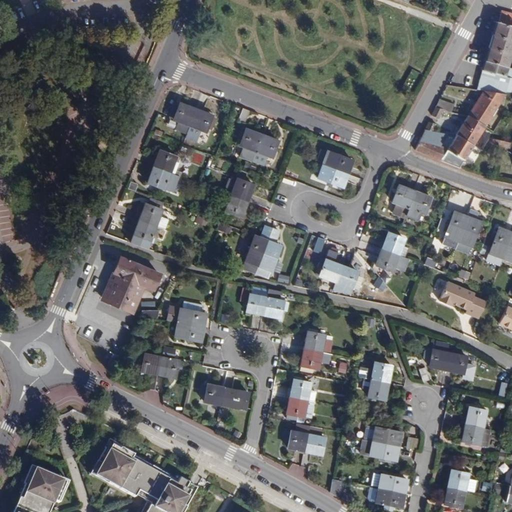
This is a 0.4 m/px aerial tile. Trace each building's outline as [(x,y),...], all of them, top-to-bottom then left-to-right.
[(511,14),(501,11),(498,23),(511,26),(511,14)] [(492,35),(511,40),(511,26),(498,23),(496,22),(492,35)] [(511,54),(511,52),(511,40),(492,35),(488,47),(511,54)] [(484,60),(508,67),(511,54),(488,47),(484,60)] [(511,68),(508,67),(484,60),(481,70),(482,71),(511,79),(511,68)] [(506,94),(511,95),(511,79),(482,71),(477,90),(482,90),(506,94)] [(482,90),(467,116),(485,125),(503,97),(506,97),(506,94),(482,90)] [(435,107),(442,109),(451,111),(453,104),(441,101),(439,99),(435,107)] [(175,105),(170,119),(178,121),(175,129),(187,133),(189,126),(205,132),(211,116),(179,103),(178,106),(175,105)] [(439,119),(442,109),(435,107),(431,115),(439,119)] [(244,124),(248,111),(242,109),(237,121),(244,124)] [(459,168),(485,125),(467,116),(447,149),(441,147),(420,138),(414,150),(459,168)] [(428,122),(424,130),(434,132),(436,124),(428,122)] [(278,142),(244,130),(239,146),(243,147),(254,151),(255,151),(251,161),(263,165),(267,156),(272,158),(278,142)] [(420,138),(441,147),(449,134),(434,132),(424,130),(420,138)] [(497,148),(498,142),(485,139),(483,146),(497,148)] [(254,151),(243,147),(239,157),(251,161),(255,151),(254,151)] [(352,161),(320,149),(316,161),(322,164),(317,178),(342,187),(352,161)] [(175,156),(160,150),(147,183),(172,192),(178,176),(174,175),(169,173),(173,161),(175,156)] [(178,163),(173,161),(169,173),(174,175),(178,163)] [(253,184),(236,179),(235,183),(228,180),(223,192),(230,195),(223,214),(232,217),(233,214),(241,218),(253,184)] [(430,197),(398,185),(391,202),(396,203),(393,213),(404,217),(405,215),(416,219),(419,212),(424,214),(430,197)] [(131,243),(147,249),(156,225),(161,210),(153,207),(154,204),(148,202),(147,205),(145,204),(133,237),(131,243)] [(458,242),(469,210),(463,208),(462,213),(454,210),(451,220),(449,220),(444,231),(446,232),(442,244),(455,249),(458,242)] [(470,210),(469,210),(458,242),(472,247),(480,222),(475,220),(478,213),(470,210)] [(204,226),(206,220),(196,216),(194,223),(204,226)] [(242,268),(269,279),(281,246),(275,244),(279,231),(265,226),(261,239),(254,236),(252,242),(242,268)] [(511,233),(498,228),(494,239),(491,247),(486,260),(500,265),(502,258),(511,261),(511,233)] [(404,238),(388,233),(376,265),(392,271),(393,267),(403,270),(408,259),(404,258),(398,255),(401,246),(404,238)] [(325,240),(318,237),(313,251),(320,253),(325,240)] [(455,249),(469,254),(472,247),(458,242),(455,249)] [(401,246),(398,255),(404,258),(408,248),(401,246)] [(337,253),(328,250),(319,276),(335,281),(332,290),(339,292),(340,290),(349,294),(357,272),(334,263),(337,253)] [(123,259),(119,257),(113,272),(117,273),(123,259)] [(160,274),(123,259),(117,273),(105,301),(130,312),(141,284),(154,289),(160,274)] [(385,284),(379,277),(375,286),(379,287),(380,286),(384,289),(385,284)] [(465,312),(478,318),(485,302),(471,296),(473,293),(447,282),(439,300),(451,305),(452,303),(467,309),(465,312)] [(282,310),(284,301),(278,300),(280,291),(268,289),(267,298),(250,294),(246,311),(280,318),(282,310)] [(182,309),(170,307),(168,321),(177,322),(174,337),(201,342),(206,314),(202,313),(203,305),(184,301),(182,309)] [(511,329),(511,308),(507,306),(499,323),(511,329)] [(317,333),(308,332),(307,332),(300,365),(313,368),(317,369),(320,351),(324,335),(317,333)] [(329,353),(332,337),(324,335),(320,351),(329,353)] [(448,345),(436,342),(434,350),(431,350),(427,349),(425,350),(423,359),(425,361),(430,361),(429,367),(463,373),(466,357),(447,353),(448,345)] [(119,356),(113,353),(108,363),(114,365),(119,356)] [(178,361),(144,355),(141,371),(150,373),(147,389),(155,390),(158,374),(175,377),(178,361)] [(371,379),(369,390),(367,397),(384,400),(391,366),(369,362),(368,363),(365,378),(371,379)] [(425,368),(419,370),(423,382),(429,379),(425,368)] [(290,372),(277,369),(276,376),(289,378),(290,372)] [(294,379),(293,379),(286,413),(287,414),(294,415),(303,417),(306,400),(307,400),(308,391),(310,383),(302,381),(294,379)] [(248,393),(214,386),(211,403),(245,410),(248,393)] [(316,392),(308,391),(307,400),(306,400),(314,402),(316,392)] [(462,441),(478,445),(482,428),(486,411),(468,407),(462,441)] [(321,428),(297,424),(296,432),(290,431),(285,455),(295,457),(296,450),(321,455),(325,438),(319,437),(321,428)] [(401,433),(375,427),(374,434),(365,432),(360,454),(396,461),(401,433)] [(478,445),(486,446),(490,429),(482,428),(478,445)] [(420,439),(408,437),(406,448),(418,450),(420,439)] [(182,511),(197,487),(179,477),(178,479),(160,469),(152,464),(134,453),(134,452),(114,440),(110,446),(107,444),(99,457),(102,460),(95,472),(134,495),(136,493),(143,497),(147,499),(139,511),(182,511)] [(40,470),(31,465),(23,483),(25,484),(17,501),(12,511),(48,511),(49,511),(50,511),(66,482),(40,469),(40,470)] [(467,474),(450,470),(444,504),(461,507),(467,474)] [(381,474),(373,473),(371,486),(378,487),(381,474)] [(377,494),(370,493),(368,501),(384,504),(383,509),(391,510),(391,506),(401,507),(407,479),(381,474),(378,487),(377,494)] [(332,480),(330,493),(338,497),(341,481),(332,480)]
